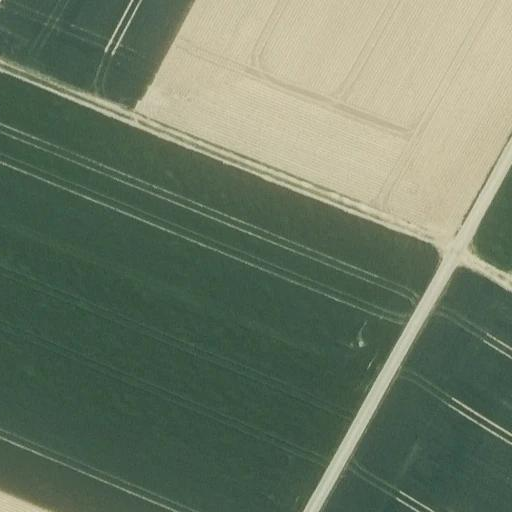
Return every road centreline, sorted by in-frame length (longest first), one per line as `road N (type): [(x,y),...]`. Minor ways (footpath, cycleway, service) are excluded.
road 1 (track): [(0,71),(453,256),(511,294)]
road 2 (track): [(312,511),(511,150)]
